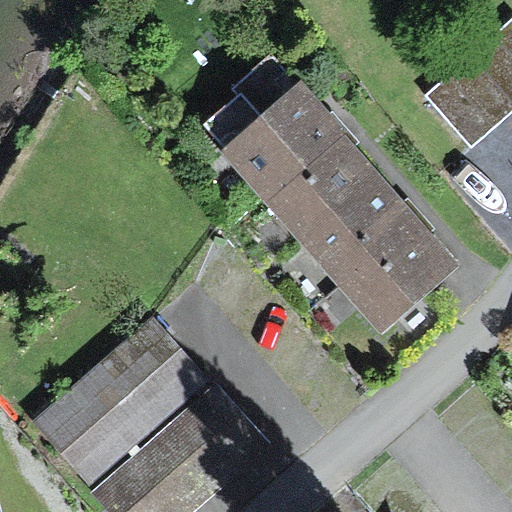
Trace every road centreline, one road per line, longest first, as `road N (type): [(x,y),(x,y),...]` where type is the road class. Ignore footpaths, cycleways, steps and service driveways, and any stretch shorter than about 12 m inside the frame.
road 1 (residential): [(271,511),(511,293)]
road 2 (unknown): [(324,465),(191,298)]
